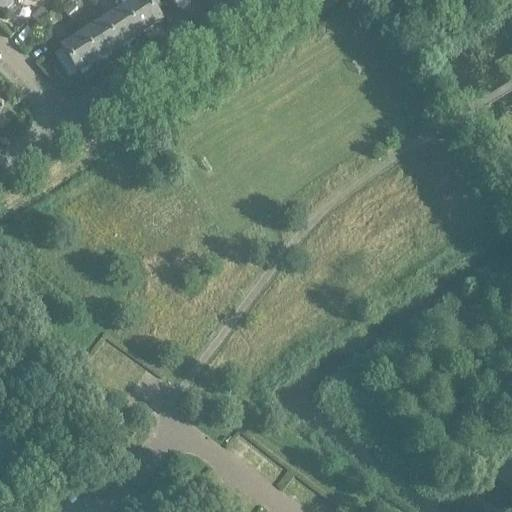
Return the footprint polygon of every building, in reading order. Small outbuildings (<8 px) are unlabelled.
[(0,0),(0,12),(1,14),(14,2),(17,5),(22,0),(0,0)] [(147,0),(136,0),(123,8),(141,36),(161,23),(154,11),(147,0)] [(162,0),(147,0),(154,11),(165,4),(162,0)] [(169,0),(177,12),(196,0),(169,0)] [(70,2),(61,11),(68,18),(77,9),(70,2)] [(123,8),(102,22),(120,49),(141,36),(123,8)] [(42,9),(32,19),(40,27),(50,16),(42,9)] [(102,22),(81,35),(99,62),(120,49),(102,22)] [(99,62),(81,35),(60,48),(77,76),(99,62)]
